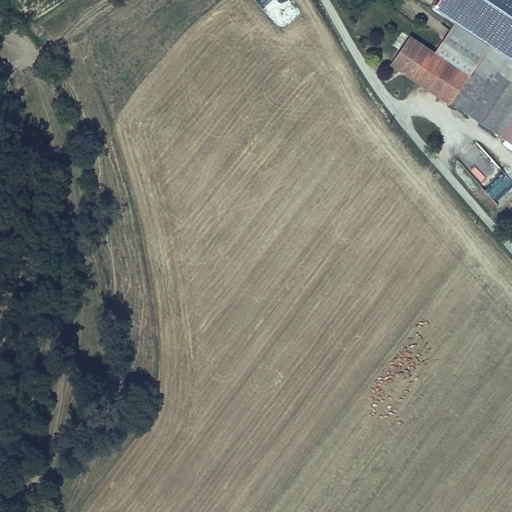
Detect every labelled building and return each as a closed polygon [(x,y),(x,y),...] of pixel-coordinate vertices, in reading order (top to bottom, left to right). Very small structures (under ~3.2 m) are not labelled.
[(470,1),(455,23),(481,41),(496,18),(470,1)] [(455,23),(435,53),(470,77),(490,46),(481,41),(455,23)] [(435,53),(410,37),(390,66),(450,106),(451,105),(470,77),(435,53)] [(511,61),(490,46),(470,77),(451,105),(511,145),(511,61)] [(477,141),(460,156),(479,178),(490,168),(485,163),(491,158),(477,141)] [(511,180),(503,170),(484,187),(499,204),(511,191),(511,180)]
